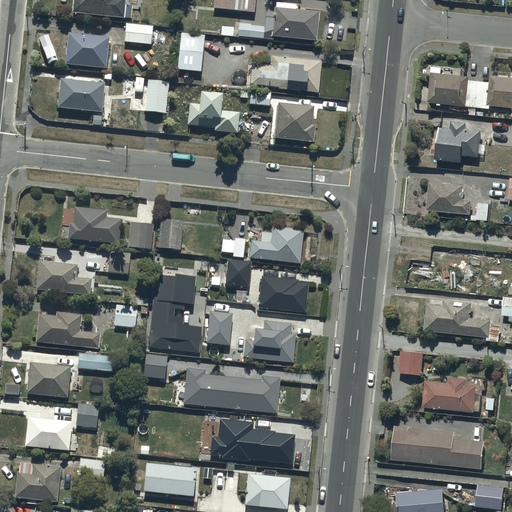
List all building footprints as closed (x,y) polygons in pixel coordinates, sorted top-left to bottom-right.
[(73,0),(72,13),(132,18),(133,6),(126,5),(126,0),(73,0)] [(214,0),(214,9),(256,12),(257,0),(214,0)] [(273,32),(273,37),(318,41),(321,11),(275,7),(275,17),(267,16),(266,32),(273,32)] [(154,25),(127,23),(125,42),(152,45),(154,25)] [(181,32),(178,69),(202,71),(205,34),(181,32)] [(69,33),(66,64),(108,68),(110,36),(69,33)] [(252,65),(250,84),(280,86),(280,89),(320,92),(322,60),(271,56),(270,66),(252,65)] [(469,76),(430,72),(427,102),(488,108),(489,105),(511,107),(511,77),(489,75),(488,82),(468,80),(469,76)] [(121,74),(104,73),(104,79),(112,80),(111,90),(120,90),(121,74)] [(106,83),(62,79),(60,108),(103,112),(106,83)] [(169,81),(149,80),(146,112),(167,113),(169,81)] [(202,104),(189,103),(188,125),(216,127),(216,131),(239,133),(241,112),(223,111),(224,93),(202,91),(202,104)] [(251,91),(250,104),(271,105),(272,93),(251,91)] [(315,106),(278,102),(275,138),(314,142),(316,125),(314,124),(315,106)] [(453,129),(441,128),(437,161),(464,164),(465,157),(481,159),(484,134),(468,132),(468,124),(454,122),(453,129)] [(441,185),(431,184),(429,212),(472,216),(473,201),(464,199),(466,187),(441,185)] [(190,203),(189,213),(201,214),(202,204),(190,203)] [(491,204),(480,203),(479,215),(472,215),(472,221),(478,221),(478,220),(490,221),(491,204)] [(108,210),(75,208),(73,222),(71,222),(69,240),(120,244),(122,219),(107,218),(108,210)] [(184,220),(161,218),(159,248),(182,249),(184,220)] [(154,224),(131,222),(129,247),(153,248),(154,224)] [(273,226),(273,233),(262,232),(261,241),(252,240),(250,258),(301,263),(305,229),(273,226)] [(235,240),(223,239),(222,252),(234,252),(234,257),(245,257),(246,238),(235,237),(235,240)] [(110,251),(108,272),(129,274),(131,252),(110,251)] [(476,263),(431,257),(428,286),(473,291),(476,263)] [(252,261),(229,260),(228,286),(251,287),(252,261)] [(39,261),(37,290),(91,295),(93,272),(78,271),(79,264),(39,261)] [(159,297),(154,297),(149,348),(201,353),(203,327),(184,326),(185,318),(175,317),(176,308),(184,309),(185,304),(194,305),(197,277),(176,275),(176,276),(161,275),(159,297)] [(299,279),(263,276),(261,307),(307,311),(309,283),(299,282),(299,279)] [(511,296),(505,296),(503,314),(511,315),(511,320),(511,296)] [(445,305),(430,303),(426,331),(492,339),(494,322),(473,319),(475,303),(446,300),(445,305)] [(117,305),(115,326),(136,328),(138,307),(117,305)] [(57,316),(40,314),(37,342),(100,348),(101,333),(81,331),(83,314),(58,311),(57,316)] [(233,313),(210,311),(206,343),(230,345),(233,313)] [(254,340),(246,339),(244,357),(293,362),(296,334),(291,333),(292,323),(264,321),(263,329),(255,328),(254,340)] [(426,353),(403,351),(401,371),(424,374),(426,353)] [(115,356),(79,353),(78,369),(114,372),(115,356)] [(168,356),(147,354),(144,377),(166,379),(168,356)] [(72,366),(31,362),(27,393),(69,398),(72,366)] [(187,368),(184,403),(277,413),(281,378),(262,376),(262,380),(205,375),(206,370),(187,368)] [(450,385),(427,382),(425,409),(477,414),(480,388),(469,387),(470,380),(451,379),(450,385)] [(100,406),(79,404),(76,425),(97,427),(100,406)] [(28,417),(26,446),(70,450),(73,421),(28,417)] [(253,422),(220,418),(218,437),(212,436),(210,454),(223,456),(222,459),(250,461),(250,460),(293,464),(296,435),(275,433),(275,431),(252,429),(253,422)] [(457,434),(396,428),(393,462),(484,471),(487,443),(457,440),(457,434)] [(81,447),(80,455),(100,457),(101,449),(81,447)] [(107,460),(81,458),(79,478),(105,480),(107,460)] [(17,472),(15,497),(59,501),(62,467),(21,463),(20,473),(17,472)] [(197,469),(147,463),(144,491),(194,496),(197,469)] [(291,478),(248,474),(244,505),(288,509),(291,478)] [(479,484),(477,506),(503,509),(506,487),(479,484)] [(446,511),(444,491),(397,495),(398,511),(446,511)]
